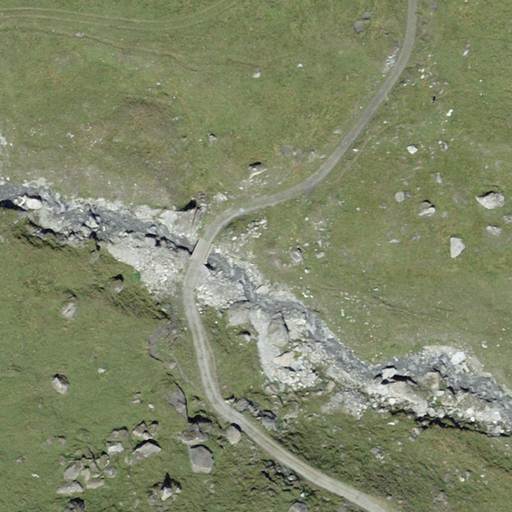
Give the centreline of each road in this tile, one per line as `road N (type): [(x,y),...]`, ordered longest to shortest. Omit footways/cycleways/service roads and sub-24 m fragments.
road 1 (track): [(410,0),(405,53),(322,176),(212,222),(182,298),(211,414),(299,479),(381,511)]
road 2 (track): [(230,0),(157,24),(0,12)]
